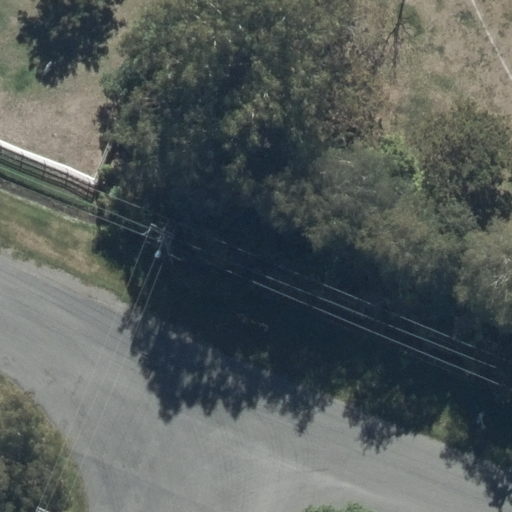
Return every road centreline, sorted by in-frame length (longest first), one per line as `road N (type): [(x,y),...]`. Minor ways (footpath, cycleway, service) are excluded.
road 1 (unclassified): [(467,511),(230,414)]
road 2 (unclassified): [(230,414),(0,317)]
